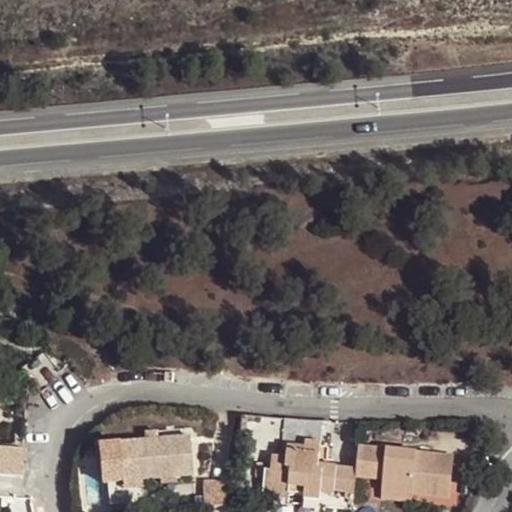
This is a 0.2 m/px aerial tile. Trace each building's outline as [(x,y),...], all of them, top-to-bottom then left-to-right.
[(354,490),(356,478),(357,468),(320,465),(324,422),(284,419),(282,444),(288,445),(287,458),(272,456),(271,470),(265,470),(263,496),(289,498),(290,493),(304,494),(304,498),(320,499),(321,492),(333,493),(334,488),(354,490)] [(193,474),(189,435),(118,442),(120,464),(122,481),(143,479),(193,474)] [(112,482),(122,481),(120,464),(118,442),(109,443),(112,482)] [(359,446),(357,468),(356,478),(383,480),(382,492),(413,494),(450,498),(454,455),(359,446)] [(0,475),(22,477),(22,449),(0,447),(0,475)] [(0,496),(21,498),(22,477),(0,475),(0,496)] [(144,488),(143,479),(122,481),(122,490),(144,488)] [(413,494),(382,492),(381,500),(412,503),(413,494)]
